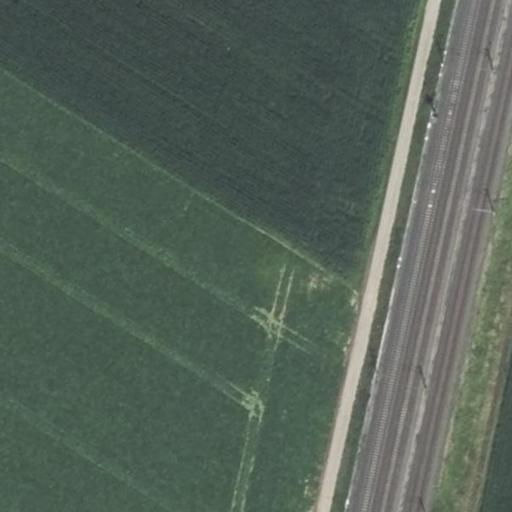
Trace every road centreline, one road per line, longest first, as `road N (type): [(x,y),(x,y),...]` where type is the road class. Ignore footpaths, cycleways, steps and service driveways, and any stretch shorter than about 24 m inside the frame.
road 1 (track): [(435,0),(325,511)]
road 2 (track): [(511,333),(472,511)]
